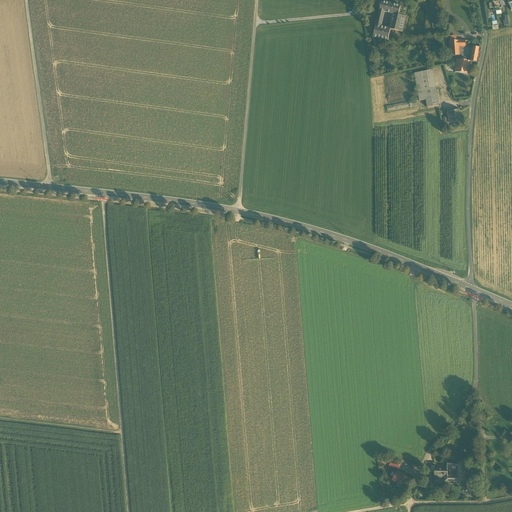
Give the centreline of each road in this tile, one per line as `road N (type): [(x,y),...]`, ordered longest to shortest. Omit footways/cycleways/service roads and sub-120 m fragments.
road 1 (track): [(102,191),(128,511)]
road 2 (residential): [(471,289),(467,209),(473,97),(486,33),(481,0)]
road 3 (tertiary): [(471,289),(339,237),(237,211)]
road 4 (unclassified): [(408,502),(427,453),(462,415),(475,379),(471,289)]
road 5 (unclassified): [(256,0),(237,211)]
road 6 (tertiary): [(237,211),(50,186)]
road 7 (unclassified): [(50,186),(26,0)]
road 8 (track): [(355,511),(511,498)]
road 9 (track): [(475,379),(484,503)]
road 10 (track): [(0,419),(121,433)]
road 11 (track): [(254,23),(375,15)]
